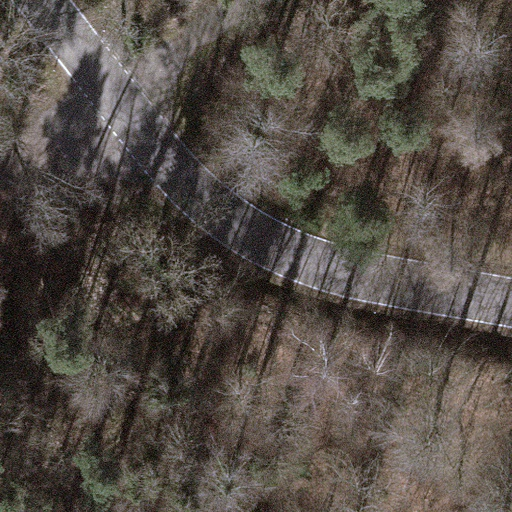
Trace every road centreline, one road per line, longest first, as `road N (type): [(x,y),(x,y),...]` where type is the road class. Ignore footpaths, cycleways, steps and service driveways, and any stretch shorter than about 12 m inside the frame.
road 1 (tertiary): [(36,0),(105,98),(253,237),(428,293),(511,306)]
road 2 (track): [(255,0),(0,158)]
